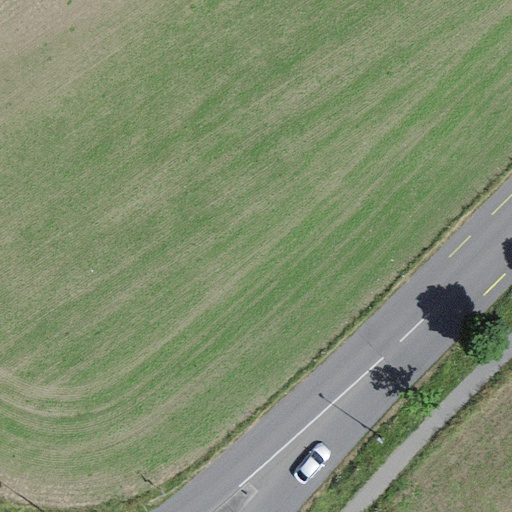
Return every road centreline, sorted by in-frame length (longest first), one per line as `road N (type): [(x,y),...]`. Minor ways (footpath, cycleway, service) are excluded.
road 1 (secondary): [(325,410),(511,228)]
road 2 (secondary): [(325,410),(184,511)]
